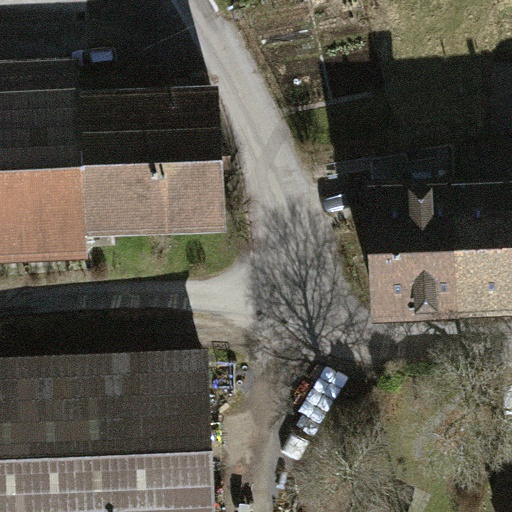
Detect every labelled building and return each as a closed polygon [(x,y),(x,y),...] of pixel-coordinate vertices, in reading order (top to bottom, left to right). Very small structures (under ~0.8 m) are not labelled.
[(0,254),(85,250),(83,223),(222,218),(216,75),(78,79),(74,51),(0,54),(0,254)] [(460,304),(454,183),(452,153),(372,166),(378,309),(460,304)] [(511,181),(454,183),(460,304),(511,302),(511,181)] [(0,347),(0,511),(213,511),(206,340),(0,347)] [(511,511),(511,444),(505,447),(488,494),(495,511),(511,511)]
